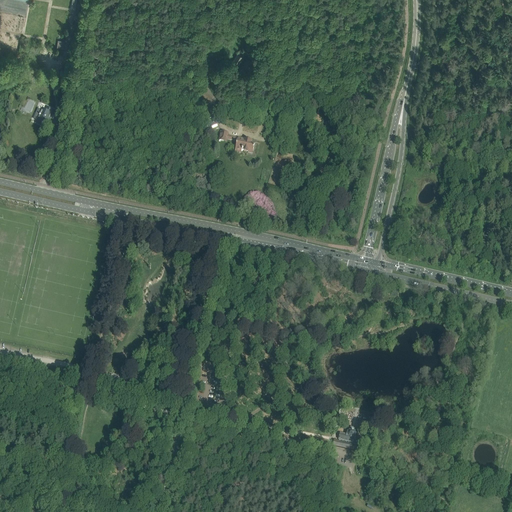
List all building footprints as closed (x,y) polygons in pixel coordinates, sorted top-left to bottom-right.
[(200,71),(202,78),(216,73),(214,67),(200,71)] [(218,98),(204,80),(196,86),(209,104),(218,98)] [(38,124),(39,121),(46,124),(48,120),(49,121),(51,117),(50,117),(51,114),(52,114),(53,111),(47,108),(45,112),(42,111),(40,116),(39,117),(40,117),(39,121),(35,120),(34,122),(38,124)] [(226,140),(235,142),(237,142),(236,144),(237,144),(235,151),(241,153),(242,151),(252,153),(255,142),(227,136),(228,133),(221,132),(219,141),(226,142),(226,140)] [(347,435),(340,434),(338,440),(361,445),(362,439),(355,437),(356,434),(355,432),(350,431),(347,432),(347,435)]
